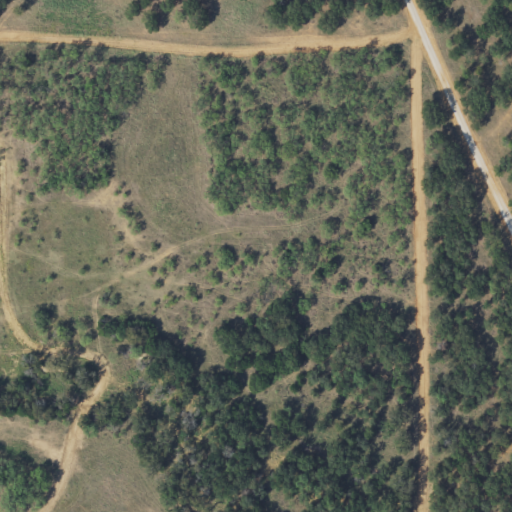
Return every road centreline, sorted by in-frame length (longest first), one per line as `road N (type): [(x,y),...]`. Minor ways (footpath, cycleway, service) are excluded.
road 1 (residential): [(34,511),(62,470),(105,292),(184,246),(206,218),(206,127),(164,51)]
road 2 (residential): [(0,30),(69,32),(164,51),(323,49),(425,31)]
road 3 (residential): [(511,225),(412,0)]
